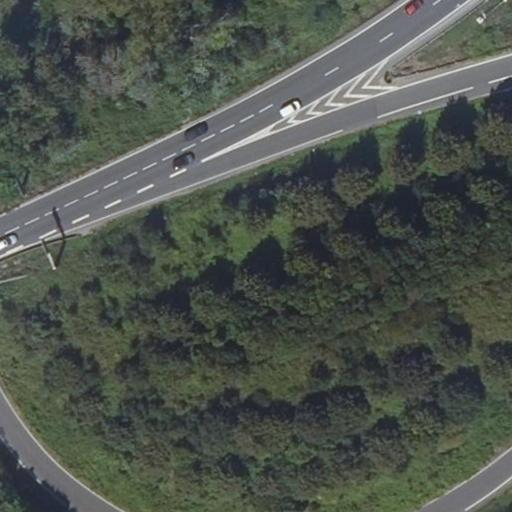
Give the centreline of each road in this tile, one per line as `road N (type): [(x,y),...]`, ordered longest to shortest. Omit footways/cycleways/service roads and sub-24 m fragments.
road 1 (trunk): [(116,184),(166,185),(511,66)]
road 2 (trunk): [(116,184),(325,74),(439,0)]
road 3 (trunk): [(0,416),(69,496),(93,511)]
road 4 (trunk): [(0,237),(116,184)]
